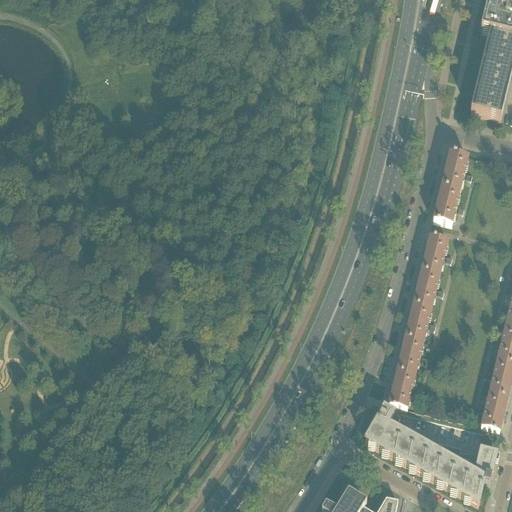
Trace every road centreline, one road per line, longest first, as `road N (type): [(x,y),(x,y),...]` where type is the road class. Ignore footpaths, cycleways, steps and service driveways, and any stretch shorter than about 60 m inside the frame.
road 1 (primary): [(410,0),(352,244),(311,345),(208,511)]
road 2 (primary): [(229,511),(325,351),(351,288),(381,205),(421,39)]
road 3 (residential): [(339,447),(407,261),(435,129)]
road 4 (residential): [(450,511),(339,447)]
